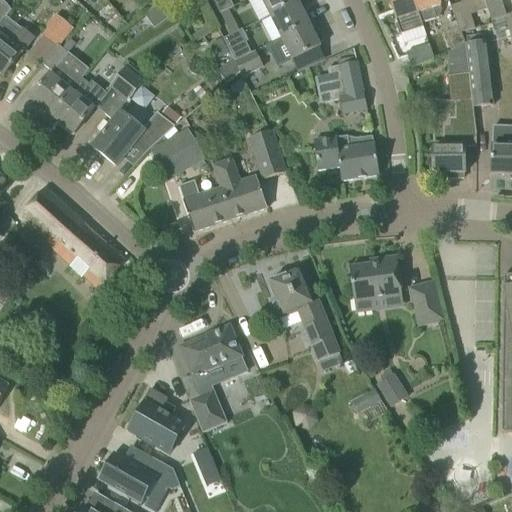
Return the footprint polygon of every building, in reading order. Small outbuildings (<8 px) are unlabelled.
[(0,0),(0,23),(10,11),(0,0)] [(258,0),(268,19),(298,4),(295,0),(258,0)] [(421,25),(413,0),(388,0),(400,36),(422,29),(421,25)] [(437,0),(413,0),(421,25),(438,19),(441,12),(440,8),(437,0)] [(458,0),(460,5),(449,8),(460,34),(474,30),(470,17),(487,11),(482,0),(458,0)] [(511,0),(498,0),(504,18),(511,15),(511,0)] [(268,19),(280,41),(309,26),(298,4),(268,19)] [(218,15),(230,38),(238,34),(227,11),(218,15)] [(0,75),(3,78),(21,57),(20,56),(34,39),(4,18),(0,23),(0,75)] [(41,67),(41,66),(56,46),(57,46),(70,30),(57,19),(27,56),(41,67)] [(443,34),(450,53),(464,47),(455,23),(447,27),(449,32),(443,34)] [(323,42),(320,35),(316,34),(313,35),(309,26),(280,41),(264,49),(268,58),(284,50),(291,64),(320,49),(319,47),(322,46),(323,42)] [(249,55),(238,34),(230,38),(241,60),(249,55)] [(30,100),(52,118),(71,95),(71,94),(78,84),(57,68),(67,56),(75,47),(69,41),(61,50),(57,46),(56,46),(41,66),(51,74),(50,75),(30,100)] [(493,107),(485,43),(466,46),(473,109),(493,107)] [(406,54),(410,70),(434,63),(428,47),(406,54)] [(447,180),(463,180),(463,175),(464,175),(464,148),(476,148),(476,136),(465,47),(464,47),(450,53),(446,54),(449,78),(446,78),(449,103),(432,103),(432,175),(447,175),(447,180)] [(259,72),(251,56),(250,56),(249,55),(241,60),(234,63),(243,80),(259,72)] [(339,103),(342,116),(366,110),(363,95),(362,95),(355,64),(326,71),(327,77),(314,80),(319,107),(339,103)] [(95,108),(104,116),(119,97),(127,103),(128,101),(129,102),(146,81),(127,66),(105,92),(92,82),(90,85),(83,79),(78,85),(78,84),(71,94),(71,95),(52,118),(74,135),(95,108)] [(119,97),(104,116),(113,123),(92,150),(115,168),(135,143),(147,153),(175,129),(156,114),(142,132),(121,115),(130,103),(129,102),(128,101),(127,103),(119,97)] [(490,176),(511,176),(511,146),(506,146),(507,129),(492,129),(490,176)] [(150,153),(168,183),(204,162),(186,132),(150,153)] [(254,153),(263,182),(286,174),(273,133),(255,139),(259,152),(254,153)] [(313,142),(314,152),(317,172),(339,169),(340,183),(378,178),(372,138),(354,141),(347,139),(347,138),(336,140),(335,138),(313,142)] [(212,167),(219,191),(230,222),(267,210),(256,178),(240,183),(232,160),(212,167)] [(0,202),(0,197),(10,186),(0,177),(0,206),(2,204),(0,202)] [(230,222),(219,191),(199,198),(194,184),(179,189),(184,203),(183,203),(193,234),(230,222)] [(68,269),(80,280),(82,278),(97,291),(124,263),(44,191),(17,220),(70,267),(68,269)] [(349,269),(352,289),(355,316),(402,310),(396,258),(379,261),(379,265),(349,269)] [(270,284),(277,300),(271,302),(279,322),(297,315),(317,364),(318,364),(322,374),(342,366),(317,302),(311,305),(299,273),(270,284)] [(511,276),(503,276),(501,435),(511,434),(511,276)] [(444,323),(433,283),(407,290),(417,330),(444,323)] [(179,348),(186,367),(191,378),(204,373),(205,375),(242,360),(229,328),(205,337),(206,340),(199,343),(198,340),(179,348)] [(0,402),(8,388),(0,382),(0,402)] [(150,390),(141,406),(143,407),(128,432),(141,440),(140,443),(152,450),(154,447),(169,455),(185,427),(170,418),(175,410),(165,404),(167,400),(150,390)] [(188,403),(202,435),(226,425),(212,393),(188,403)] [(350,404),(358,418),(374,409),(366,395),(350,404)] [(113,454),(99,480),(111,487),(110,489),(141,507),(155,482),(168,490),(171,492),(180,489),(173,471),(152,460),(145,472),(113,454)]
